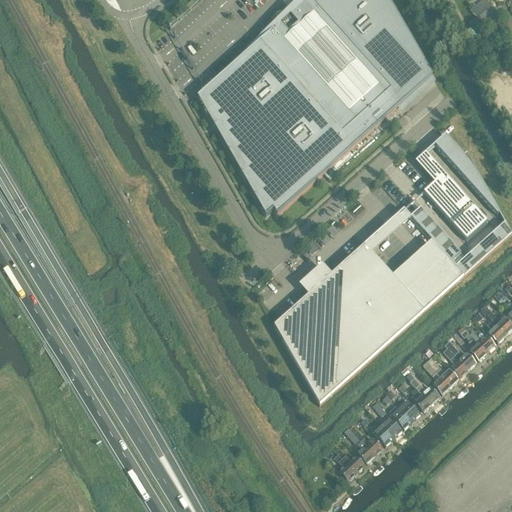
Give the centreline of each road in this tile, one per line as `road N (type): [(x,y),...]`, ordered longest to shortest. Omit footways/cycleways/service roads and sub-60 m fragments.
road 1 (unclassified): [(123,16),(261,254),(283,251),(448,104)]
road 2 (trunk): [(198,511),(0,173)]
road 3 (trunk): [(183,511),(0,211)]
road 4 (trunk): [(0,254),(158,511)]
